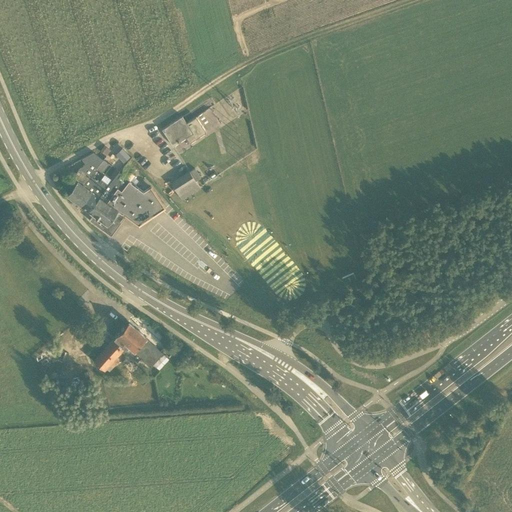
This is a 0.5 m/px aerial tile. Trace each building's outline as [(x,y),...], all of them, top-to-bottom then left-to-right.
[(186,122),(182,116),(162,129),(173,146),(186,137),(190,142),(206,132),(196,116),(186,122)] [(106,155),(110,149),(104,145),(100,150),(106,155)] [(122,148),(115,154),(124,163),(130,157),(122,148)] [(79,194),(85,186),(83,185),(90,176),(96,167),(102,159),(93,152),(82,158),(86,163),(83,166),(81,166),(79,168),(72,177),(77,181),(77,182),(67,195),(73,200),(78,193),(79,194)] [(102,159),(96,167),(102,172),(109,163),(102,159)] [(200,188),(196,181),(201,177),(195,168),(190,171),(171,182),(182,199),(200,188)] [(89,220),(103,230),(111,236),(122,221),(118,219),(122,213),(139,226),(167,207),(151,185),(143,191),(129,180),(130,180),(119,172),(109,185),(100,197),(99,196),(88,211),(93,214),(89,220)] [(92,191),(99,182),(90,176),(83,185),(85,186),(79,194),(78,193),(73,200),(81,206),(92,191)] [(100,197),(109,185),(101,179),(99,182),(92,191),(81,206),(88,211),(99,196),(100,197)] [(152,365),(163,352),(146,337),(129,321),(94,359),(105,369),(107,368),(118,356),(121,359),(123,360),(129,353),(137,361),(142,356),(152,365)]
